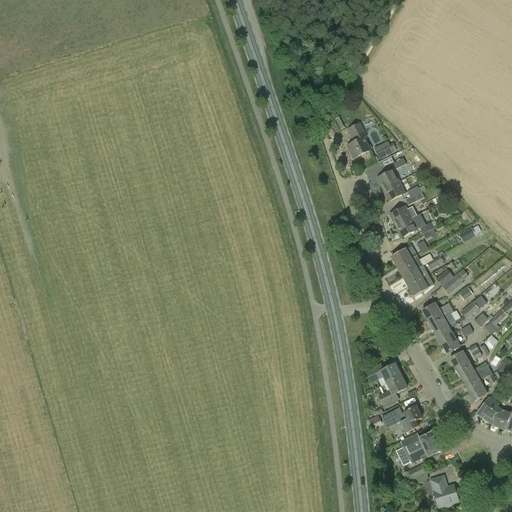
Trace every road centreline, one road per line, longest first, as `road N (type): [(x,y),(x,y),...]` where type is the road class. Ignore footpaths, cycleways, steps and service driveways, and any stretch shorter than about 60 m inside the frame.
road 1 (primary): [(362,511),(333,310),(231,0)]
road 2 (residential): [(503,443),(447,410),(366,257)]
